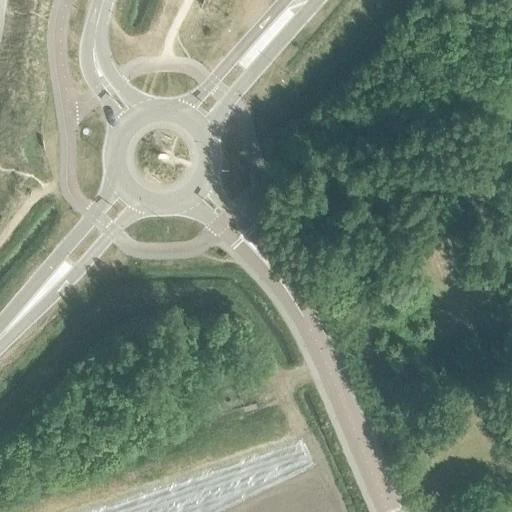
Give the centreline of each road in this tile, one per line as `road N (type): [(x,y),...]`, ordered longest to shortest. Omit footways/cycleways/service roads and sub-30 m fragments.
road 1 (unclassified): [(387,511),(320,347),(269,263),(196,191)]
road 2 (tertiary): [(0,336),(129,193)]
road 3 (tertiary): [(192,121),(307,0)]
road 4 (unclassified): [(97,18),(84,58),(120,131)]
